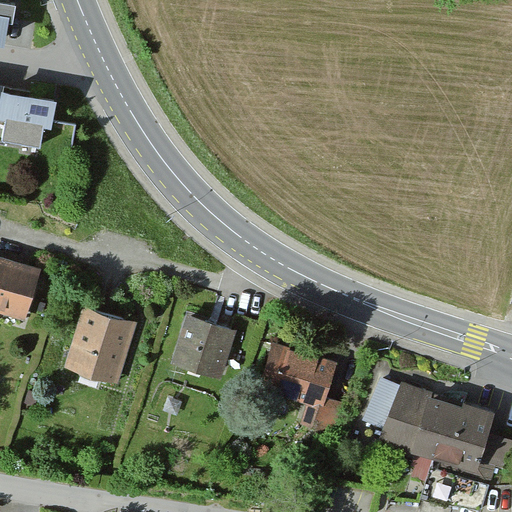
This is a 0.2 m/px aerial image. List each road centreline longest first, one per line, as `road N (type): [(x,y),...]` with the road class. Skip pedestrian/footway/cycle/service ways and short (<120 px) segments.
road 1 (secondary): [(511,355),(385,311),(261,252),(185,188),(108,71)]
road 2 (residential): [(168,511),(0,483)]
